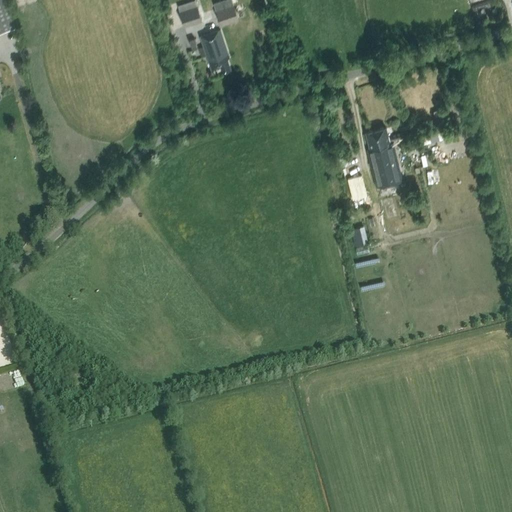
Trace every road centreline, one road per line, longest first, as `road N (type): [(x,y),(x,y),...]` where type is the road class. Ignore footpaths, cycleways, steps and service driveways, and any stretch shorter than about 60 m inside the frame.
road 1 (unclassified): [(0,278),(151,143),(184,126),(511,30)]
road 2 (track): [(59,230),(6,47)]
